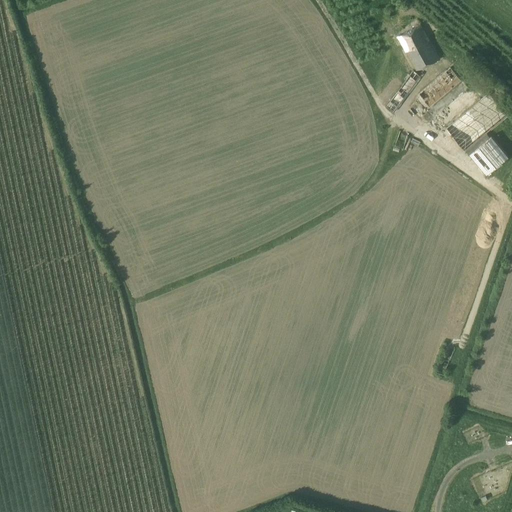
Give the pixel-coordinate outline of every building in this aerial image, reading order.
[(397,37),(416,71),(439,58),(421,24),(397,37)] [(451,68),(418,92),(432,111),(465,87),(451,68)] [(412,69),(386,106),(394,112),(421,75),(412,69)] [(505,117),(485,94),(445,128),(465,150),(486,132),(505,117)] [(490,136),(486,132),(465,150),(469,154),(490,136)] [(491,135),(490,136),(469,154),(486,175),(509,156),(491,135)]
